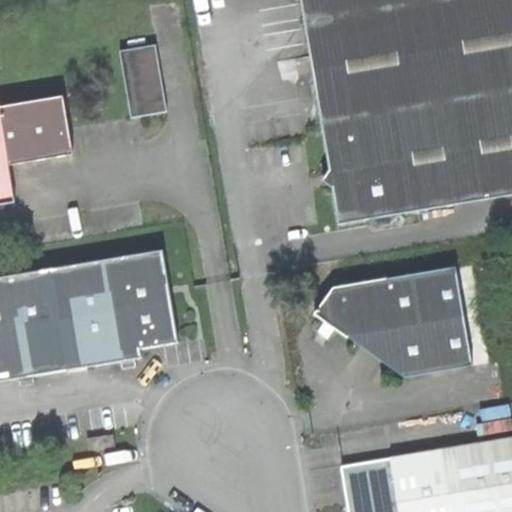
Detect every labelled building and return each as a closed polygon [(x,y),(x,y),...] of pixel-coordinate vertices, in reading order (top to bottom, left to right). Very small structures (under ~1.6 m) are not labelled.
[(511,0),(304,0),(341,225),(394,216),(511,196),(511,0)] [(121,51),(133,118),(171,112),(159,44),(121,51)] [(0,203),(17,200),(11,163),(2,106),(0,93),(0,203)] [(66,96),(2,106),(11,163),(41,158),(75,153),(66,96)] [(0,277),(0,381),(19,379),(34,376),(121,362),(135,360),(142,358),(141,350),(179,344),(163,251),(0,277)] [(398,329),(406,377),(474,366),(459,270),(390,281),(398,329)] [(349,338),(398,329),(390,281),(334,290),(317,315),(349,338)] [(374,355),(406,377),(398,329),(349,338),(374,355)] [(136,368),(135,360),(121,362),(122,370),(129,369),(136,368)] [(35,384),(34,376),(19,379),(20,387),(27,386),(35,384)] [(115,434),(89,439),(91,449),(117,445),(115,434)] [(511,511),(511,438),(443,450),(453,511),(511,511)] [(349,511),(453,511),(443,450),(342,467),(349,511)]
